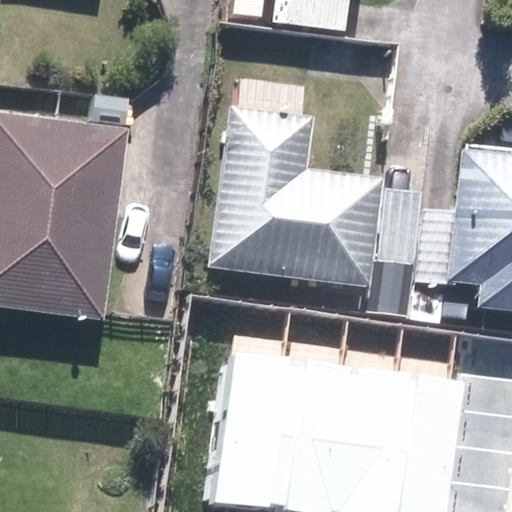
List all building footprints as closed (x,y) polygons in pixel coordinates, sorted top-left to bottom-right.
[(263,0),(260,33),(338,41),(342,0),(263,0)] [(294,184),(299,124),(208,116),(194,279),(352,292),(361,190),(294,184)] [(0,317),(88,327),(107,140),(0,129),(0,317)] [(404,217),(400,287),(464,291),(462,325),(511,328),(511,176),(432,172),(429,219),(404,217)] [(405,203),(367,201),(360,296),(399,299),(400,287),(404,217),(405,203)] [(263,506),(284,356),(226,348),(204,497),(263,506)] [(323,511),(331,457),(344,365),(284,356),(263,506),(306,511),(323,511)] [(384,511),(405,373),(344,365),(331,457),(323,511),(384,511)] [(447,511),(466,382),(459,381),(405,373),(384,511),(447,511)]
